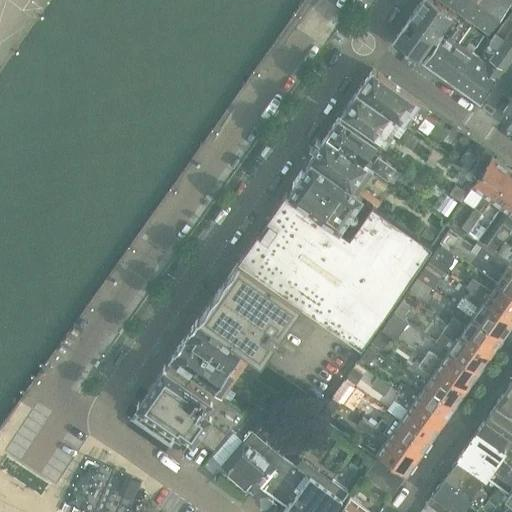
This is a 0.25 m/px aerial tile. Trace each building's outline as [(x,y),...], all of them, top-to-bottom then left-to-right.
[(421,0),(394,40),(420,58),(441,29),(444,32),(447,34),(455,23),(460,17),(435,0),(421,0)] [(447,0),(488,29),(509,0),(447,0)] [(511,8),(497,31),(511,41),(511,1),(509,5),(511,7),(511,8)] [(423,61),(438,71),(470,25),(460,17),(455,23),(459,26),(451,37),(447,34),(444,32),(423,61)] [(438,71),(452,81),(473,52),(464,46),(476,29),(470,25),(438,71)] [(489,57),(504,68),(511,57),(511,41),(497,31),(489,41),(493,52),(489,57)] [(452,81),(481,102),(504,68),(489,57),(483,53),(480,57),(473,52),(452,81)] [(364,82),(358,90),(408,126),(414,130),(425,115),(429,109),(373,69),(364,82)] [(358,90),(342,114),(385,145),(394,132),(400,136),(408,126),(358,90)] [(504,118),(511,123),(511,98),(503,112),(504,118)] [(373,170),(388,180),(396,169),(377,156),(373,162),(370,160),(372,156),(367,153),(376,141),(340,116),(326,136),(374,169),(373,170)] [(358,191),(373,170),(374,169),(326,136),(310,159),(312,160),(358,192),(358,191)] [(470,170),(473,172),(479,176),(493,157),(494,156),(485,149),(470,170)] [(482,213),(491,202),(511,171),(511,170),(505,166),(506,164),(497,157),(495,159),(493,157),(479,176),(471,188),(467,193),(463,199),(482,213)] [(289,193),(340,229),(364,195),(358,191),(358,192),(312,160),(305,171),(301,168),(293,180),(297,182),(289,193)] [(484,229),(494,237),(503,223),(511,210),(511,171),(491,202),(499,208),(484,229)] [(301,305),(361,347),(431,248),(371,207),(350,236),(340,229),(289,193),(287,192),(268,219),(270,221),(261,234),(258,232),(239,261),(301,305)] [(511,234),(511,210),(503,223),(511,229),(511,230),(510,233),(511,234)] [(450,251),(460,237),(449,229),(440,243),(450,251)] [(496,283),(511,293),(511,267),(482,247),(477,255),(503,274),(496,283)] [(250,354),(261,362),(301,305),(239,261),(199,318),(250,354)] [(473,278),(466,287),(471,291),(511,319),(511,293),(496,283),(491,291),(473,278)] [(473,317),(503,338),(511,324),(511,319),(471,291),(466,298),(462,299),(457,306),(473,317)] [(447,325),(491,355),(503,338),(473,317),(466,327),(453,317),(447,325)] [(185,337),(229,368),(234,362),(240,367),(250,354),(199,318),(185,337)] [(449,351),(479,372),(491,355),(447,325),(435,341),(449,351)] [(171,358),(215,389),(220,381),(227,386),(236,373),(229,368),(185,337),(171,358)] [(361,358),(369,364),(377,351),(369,346),(361,358)] [(423,359),(467,389),(479,372),(449,351),(442,361),(429,351),(423,359)] [(196,438),(214,451),(232,431),(248,412),(215,389),(171,358),(140,402),(138,404),(140,405),(132,417),(171,444),(179,433),(181,435),(183,432),(194,441),(196,438)] [(425,385),(455,406),(467,389),(423,359),(418,366),(432,376),(425,385)] [(400,393),(443,423),(455,406),(425,385),(418,394),(405,385),(401,382),(396,390),(400,393)] [(511,394),(505,390),(496,404),(511,414),(511,394)] [(394,400),(388,409),(431,440),(443,423),(400,393),(396,398),(394,400)] [(511,435),(511,414),(496,404),(486,417),(511,435)] [(260,484),(274,494),(295,465),(283,456),(257,434),(269,418),(257,408),(252,415),(248,412),(232,431),(233,431),(212,455),(222,464),(221,464),(253,492),(260,484)] [(381,419),(376,426),(419,457),(431,440),(388,409),(381,419)] [(377,453),(407,474),(419,457),(376,426),(362,417),(357,425),(384,443),(377,453)] [(511,444),(511,435),(486,417),(477,431),(506,451),(511,444)] [(289,431),(297,437),(307,424),(299,418),(289,431)] [(467,445),(511,476),(511,466),(501,458),(506,451),(477,431),(467,445)] [(492,474),(511,488),(511,476),(467,445),(457,459),(458,460),(483,477),(488,480),(492,474)] [(64,503),(85,511),(130,511),(144,479),(84,455),(64,503)] [(283,511),(332,511),(348,491),(302,458),(296,466),(295,465),(274,494),(289,504),(283,511)] [(365,476),(392,496),(405,478),(377,458),(365,476)] [(445,478),(478,501),(483,494),(475,488),(483,477),(458,460),(445,478)] [(450,506),(459,511),(464,504),(472,509),(478,501),(445,478),(434,494),(450,506)] [(425,505),(435,511),(445,511),(450,506),(434,494),(432,493),(425,505)] [(372,511),(349,495),(337,511),(372,511)]
